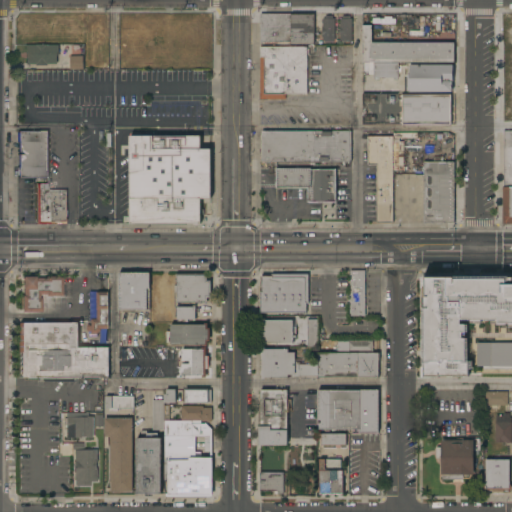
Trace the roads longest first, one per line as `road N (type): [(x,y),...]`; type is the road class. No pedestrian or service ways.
road 1 (residential): [(238,2),(511,2)]
road 2 (tertiary): [(238,511),(238,249)]
road 3 (residential): [(403,511),(403,249)]
road 4 (residential): [(481,249),(480,0)]
road 5 (tertiary): [(238,249),(238,0)]
road 6 (residential): [(0,2),(238,2)]
road 7 (secondary): [(128,248),(0,248)]
